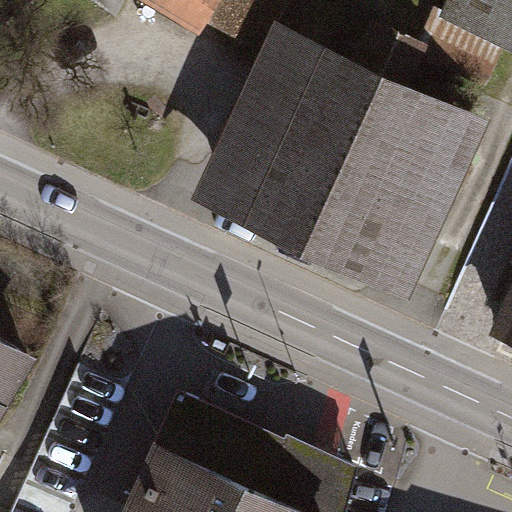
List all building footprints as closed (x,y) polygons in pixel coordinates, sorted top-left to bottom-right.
[(165,0),(199,19),(210,0),(165,0)] [(511,0),(450,0),(440,23),(508,53),(511,42),(511,0)] [(188,189),(401,295),(489,120),(276,13),(188,189)] [(511,273),(486,322),(511,335),(511,273)] [(0,389),(5,392),(30,347),(0,330),(0,389)] [(314,511),(154,435),(116,511),(314,511)]
